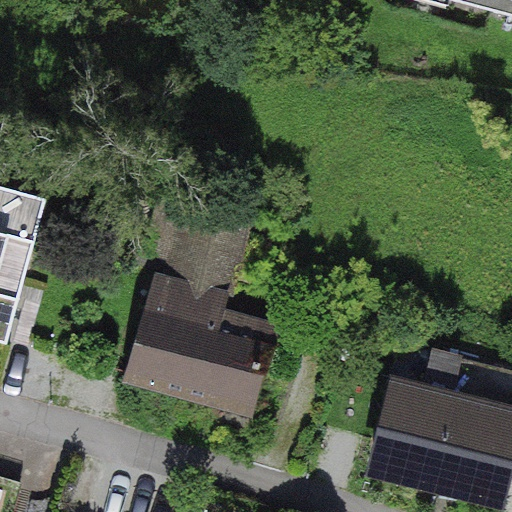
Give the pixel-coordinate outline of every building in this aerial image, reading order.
[(511,0),(436,0),(511,18),(511,0)] [(0,336),(14,340),(49,198),(0,186),(0,336)] [(154,298),(134,378),(269,412),(289,332),(154,298)] [(511,396),(392,368),(365,482),(489,511),(498,511),(511,454),(511,396)] [(15,511),(21,490),(0,484),(0,511),(15,511)]
